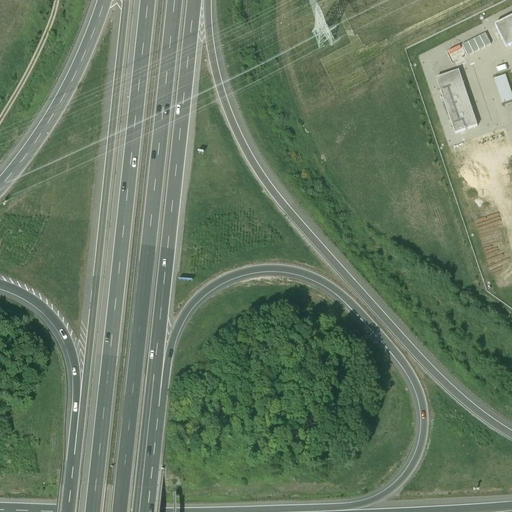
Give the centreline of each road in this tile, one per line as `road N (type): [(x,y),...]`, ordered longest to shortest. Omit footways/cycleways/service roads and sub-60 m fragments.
road 1 (motorway): [(154,406),(181,322),(210,288),(267,269),(327,285),(388,345),(423,404),(422,442),(407,472),(345,511)]
road 2 (motorway): [(511,435),(416,355),(271,190),(228,111),(207,0)]
road 3 (motorway): [(120,511),(175,0)]
road 4 (motorway): [(148,0),(93,511)]
road 5 (motorway): [(154,406),(194,0)]
road 6 (motorway): [(126,0),(82,397)]
road 7 (track): [(264,0),(288,123),(372,247)]
road 8 (motorway): [(104,0),(54,112),(0,187)]
road 9 (motorway): [(0,286),(53,318),(82,397)]
road 10 (track): [(0,118),(41,47),(56,0)]
